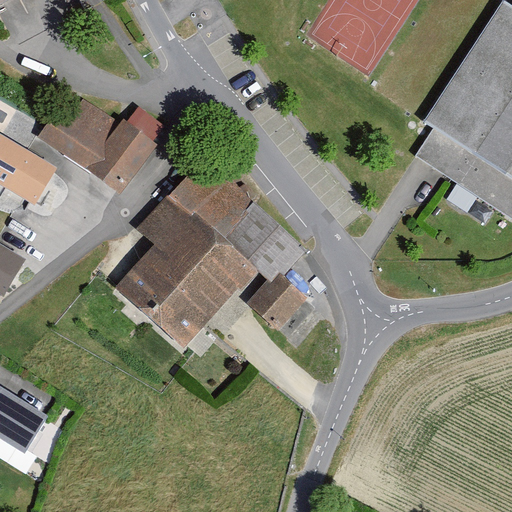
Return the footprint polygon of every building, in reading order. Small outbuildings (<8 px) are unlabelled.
[(511,16),(499,8),(418,128),(429,135),(411,162),(424,170),(511,229),(511,226),(511,16)] [(52,118),(34,143),(114,198),(161,130),(134,113),(124,128),(119,125),(116,129),(80,104),(64,126),(52,118)] [(58,163),(0,130),(0,177),(37,199),(58,163)] [(151,250),(112,292),(181,357),(257,277),(269,288),(301,254),(202,161),(133,234),(151,250)] [(27,258),(0,241),(0,290),(5,293),(27,258)] [(248,312),(273,336),(302,306),(277,282),(248,312)] [(48,413),(0,384),(0,432),(27,449),(48,413)]
